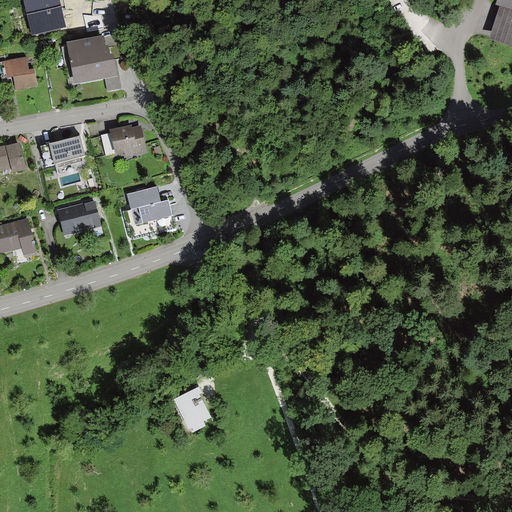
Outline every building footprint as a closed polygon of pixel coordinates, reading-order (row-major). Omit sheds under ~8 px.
[(56,0),(25,0),(29,17),(34,16),(37,30),(61,24),(58,9),(59,9),(56,0)] [(511,0),(496,0),(495,4),(500,6),(489,39),(511,45),(511,0)] [(104,41),(70,47),(77,83),(116,76),(113,57),(107,58),(104,41)] [(29,57),(3,62),(8,91),(35,85),(29,57)] [(131,128),(113,132),(119,156),(145,150),(140,129),(132,131),(131,128)] [(80,140),(51,147),(55,163),(84,156),(80,140)] [(18,141),(0,145),(0,173),(24,168),(18,141)] [(156,189),(129,196),(133,209),(141,207),(145,222),(172,215),(169,203),(161,205),(156,189)] [(95,202),(56,212),(63,241),(102,231),(95,202)] [(26,219),(0,226),(0,258),(34,248),(26,219)] [(199,387),(174,400),(189,429),(190,429),(192,432),(206,426),(204,422),(212,418),(199,394),(202,393),(199,387)]
